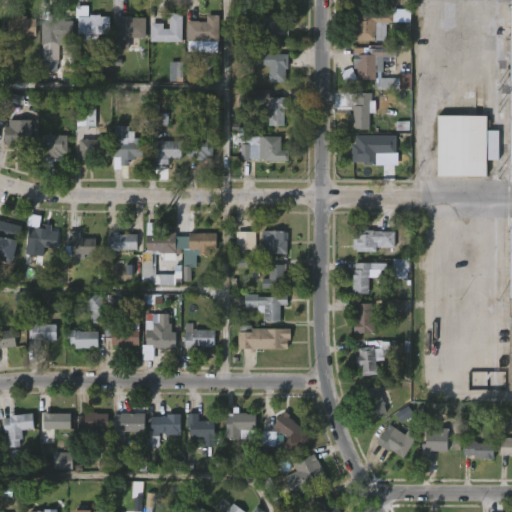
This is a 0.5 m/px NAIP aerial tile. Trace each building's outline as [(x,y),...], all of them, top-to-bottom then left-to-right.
[(72,22),(71,40),(51,39),(51,44),(47,44),(47,39),(40,39),(41,10),(53,11),(53,16),(60,16),(60,21),(72,22)] [(388,24),(388,41),(358,41),(358,34),(355,34),(356,14),(362,15),(362,12),(395,13),(395,23),(390,23),(390,24),(388,24)] [(194,41),(185,41),(185,22),(205,22),(205,15),(213,15),(213,13),(218,14),(217,42),(194,41)] [(177,14),(177,15),(181,15),(181,42),(149,42),(149,23),(162,23),(162,29),(168,29),(168,15),(177,14)] [(29,19),(31,18),(38,19),(37,35),(10,35),(10,19),(15,18),(16,19),(16,16),(29,16),(29,19)] [(98,16),(98,18),(107,18),(107,35),(95,35),(95,42),(83,42),(83,35),(75,35),(75,17),(98,16)] [(129,17),(129,18),(144,19),(144,39),(127,39),(127,51),(117,51),(117,39),(113,39),(113,18),(129,17)] [(249,18),(240,17),(240,36),(249,36),(249,18)] [(278,17),(278,26),(287,27),(287,37),(278,36),(278,47),(261,47),(262,17),(278,17)] [(55,61),(55,72),(43,72),(43,61),(41,61),(41,44),(59,44),(59,47),(57,47),(57,61),(55,61)] [(385,45),(385,47),(398,47),(398,57),(378,56),(378,80),(355,79),(356,47),(370,48),(370,45),(385,45)] [(286,56),(286,71),(284,71),(284,84),(267,83),(267,66),(261,66),(261,55),(286,56)] [(170,82),(183,82),(183,62),(170,62),(170,82)] [(466,86),(465,114),(489,114),(489,129),(498,129),(497,159),(488,159),(488,175),(438,174),(439,114),(450,114),(451,85),(466,86)] [(271,97),(287,97),(287,100),(290,100),(290,109),(286,109),(286,126),(271,126),(271,108),(255,107),(255,105),(241,105),(241,90),(271,90),(271,97)] [(374,93),(373,101),(378,101),(378,113),(372,113),(372,129),(355,129),(355,111),(353,111),(353,106),(347,106),(348,94),(374,93)] [(170,114),(169,127),(159,126),(159,131),(154,131),(154,141),(150,141),(151,104),(160,104),(160,113),(170,114)] [(93,126),(74,125),(75,107),(94,107),(94,126),(93,126)] [(19,146),(5,146),(5,126),(10,126),(10,120),(33,120),(33,144),(19,144),(19,146)] [(127,141),(132,141),(132,137),(141,138),(141,157),(135,157),(135,158),(126,158),(126,165),(119,165),(119,157),(112,156),(113,126),(127,127),(127,141)] [(51,134),(67,135),(66,153),(61,153),(61,156),(58,156),(58,158),(47,158),(47,155),(41,155),(41,135),(51,134)] [(354,162),(353,162),(354,145),(357,145),(357,136),(393,136),(393,153),(377,153),(377,162),(354,162)] [(283,142),(283,150),(289,150),(289,161),(265,161),(265,159),(251,158),(251,161),(242,161),(242,144),(260,145),(261,137),(265,137),(283,137),(283,142)] [(86,138),(107,139),(107,156),(91,156),(91,163),(85,163),(85,159),(78,159),(78,139),(86,138)] [(215,138),(214,158),(207,158),(206,164),(195,163),(196,157),(189,157),(189,138),(215,138)] [(165,140),(186,142),(186,147),(183,147),(183,158),(170,158),(170,161),(155,160),(155,141),(165,140)] [(0,220),(19,226),(16,238),(0,233),(0,220)] [(38,227),(38,231),(61,230),(60,248),(36,248),(36,243),(30,243),(30,227),(38,227)] [(376,230),(376,232),(397,232),(396,247),(378,247),(378,252),(356,251),(356,235),(359,235),(359,230),(376,230)] [(78,231),(78,239),(95,239),(95,255),(70,255),(70,246),(67,246),(67,231),(78,231)] [(286,231),(286,240),(289,240),(289,254),(268,254),(268,251),(264,251),(264,231),(286,231)] [(120,232),(120,234),(139,235),(138,250),(121,250),(120,252),(109,252),(109,237),(115,237),(115,232),(120,232)] [(178,232),(177,253),(147,251),(147,235),(154,235),(154,232),(178,232)] [(255,232),(236,232),(237,251),(256,250),(255,232)] [(218,234),(217,249),(211,249),(211,255),(201,255),(201,250),(197,249),(197,252),(192,252),(192,249),(190,249),(190,233),(218,234)] [(0,235),(14,239),(8,261),(0,258),(0,235)] [(408,259),(393,260),(393,279),(409,278),(408,259)] [(142,285),(175,285),(175,275),(155,275),(155,263),(142,263),(142,285)] [(388,264),(388,271),(372,271),(371,294),(355,294),(357,263),(388,264)] [(283,267),(283,287),(261,287),(261,278),(268,278),(268,269),(266,269),(267,264),(283,264),(283,267)] [(289,294),(289,306),(282,306),(282,322),(265,322),(266,313),(261,312),(259,309),(246,309),(247,295),(259,295),(259,297),(275,297),(275,294),(289,294)] [(103,295),(102,323),(91,323),(91,310),(88,310),(89,295),(103,295)] [(113,315),(113,323),(142,324),(142,331),(144,331),(143,345),(141,345),(141,349),(119,348),(119,346),(114,346),(114,337),(105,337),(105,295),(114,295),(113,315)] [(371,310),(371,315),(374,316),(374,333),(352,333),(352,322),(356,319),(356,310),(371,310)] [(191,332),(192,332),(193,328),(215,329),(215,345),(204,346),(203,348),(198,348),(198,345),(191,345),(191,348),(183,347),(184,322),(191,322),(191,332)] [(37,323),(37,324),(55,324),(55,340),(39,340),(39,348),(28,348),(28,324),(37,323)] [(177,332),(177,348),(154,348),(154,346),(146,346),(147,323),(173,324),(173,332),(177,332)] [(253,326),(253,329),(292,329),(292,340),(290,340),(290,349),(240,349),(241,326),(253,326)] [(78,330),(95,330),(95,348),(71,347),(71,345),(65,345),(65,329),(78,330)] [(4,347),(5,352),(0,353),(0,331),(14,330),(16,346),(4,347)] [(375,346),(376,349),(384,348),(386,360),(377,361),(379,374),(364,376),(363,367),(358,368),(357,356),(361,355),(360,348),(375,346)] [(382,385),(392,413),(377,418),(375,411),(370,413),(368,406),(371,404),(366,390),(382,385)] [(414,414),(408,406),(395,414),(401,423),(414,414)] [(239,409),(239,413),(257,415),(256,440),(227,440),(228,414),(234,414),(234,409),(239,409)] [(13,412),(13,414),(31,412),(32,428),(20,429),(21,438),(6,440),(5,432),(2,433),(1,417),(7,417),(7,413),(13,412)] [(47,412),(47,413),(70,413),(69,429),(42,429),(42,412),(47,412)] [(95,412),(95,413),(108,413),(108,430),(97,429),(97,434),(87,434),(87,429),(77,429),(77,415),(83,415),(83,412),(95,412)] [(120,415),(128,415),(128,413),(133,413),(133,415),(144,416),(143,432),(112,432),(113,412),(120,413),(120,415)] [(180,413),(179,434),(164,434),(164,432),(158,432),(157,444),(150,443),(150,415),(166,416),(166,413),(180,413)] [(214,421),(214,436),(212,436),(211,446),(203,446),(203,437),(189,436),(189,429),(185,428),(185,413),(197,414),(197,421),(214,421)] [(306,431),(298,443),(275,427),(285,414),(306,431)] [(388,424),(405,434),(407,431),(416,437),(403,458),(382,445),(385,441),(380,438),(388,424)] [(433,458),(421,458),(421,443),(426,443),(426,430),(436,430),(436,427),(448,428),(447,452),(434,451),(433,458)] [(262,446),(276,446),(276,432),(262,431),(262,446)] [(511,456),(511,455),(500,455),(500,442),(498,441),(498,437),(511,437),(511,456)] [(470,443),(473,443),(473,441),(476,441),(476,443),(493,444),(493,459),(473,458),(473,456),(462,456),(463,439),(470,440),(470,443)] [(53,453),(54,470),(73,469),(72,452),(53,453)] [(305,487),(307,491),(297,495),(294,488),(289,491),(286,483),(290,481),(286,473),(300,467),(297,460),(314,453),(325,479),(305,487)] [(331,496),(335,504),(338,503),(342,511),(317,511),(319,510),(313,498),(328,490),(331,496)] [(142,511),(142,498),(134,498),(134,511),(142,511)]
